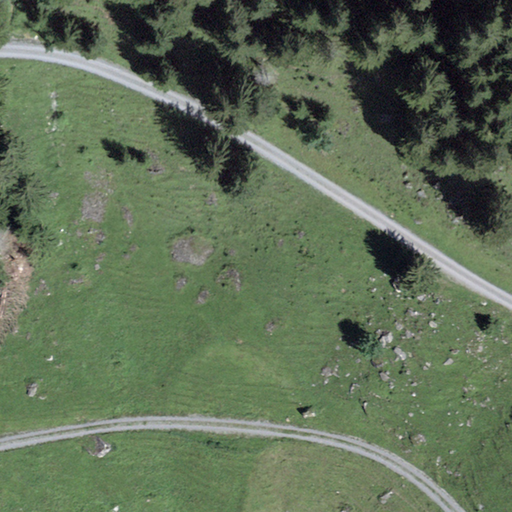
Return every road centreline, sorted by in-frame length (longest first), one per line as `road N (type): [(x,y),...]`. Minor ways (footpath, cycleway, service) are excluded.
road 1 (track): [(511,307),(258,137),(88,64),(0,52)]
road 2 (track): [(0,452),(150,428),(319,439),(381,451),(449,511)]
